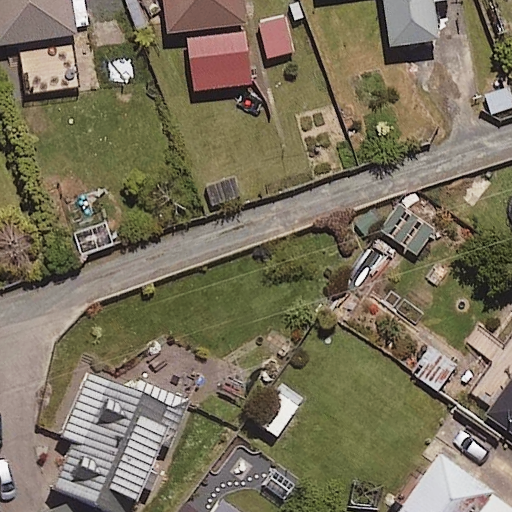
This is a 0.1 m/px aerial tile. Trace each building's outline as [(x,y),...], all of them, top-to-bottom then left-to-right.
[(0,0),(0,39),(75,30),(71,0),(0,0)] [(246,19),(243,0),(164,0),(168,29),(246,19)] [(383,0),(389,42),(437,35),(432,0),(383,0)] [(291,52),(287,12),(258,15),(262,54),(291,52)] [(456,362),(432,344),(412,369),(436,388),(456,362)] [(157,402),(84,369),(55,433),(67,439),(45,489),(96,511),(123,511),(157,436),(167,441),(186,400),(163,389),(157,402)] [(295,406),(272,389),(246,425),(269,442),(295,406)] [(506,511),(429,459),(391,511),(506,511)] [(231,511),(213,500),(205,511),(231,511)]
